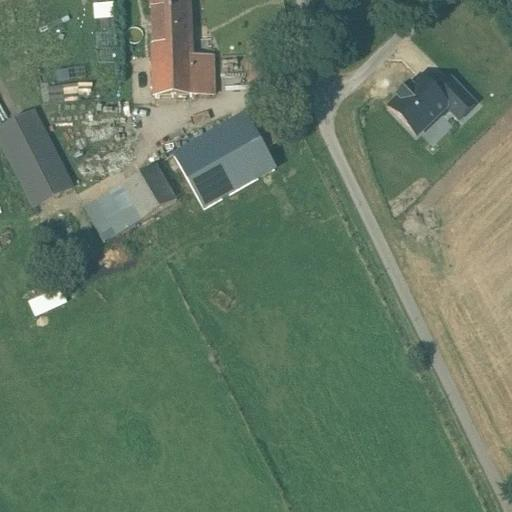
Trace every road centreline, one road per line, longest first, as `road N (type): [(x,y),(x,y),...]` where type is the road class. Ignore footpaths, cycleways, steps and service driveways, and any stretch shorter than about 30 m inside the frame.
road 1 (unclassified): [(510,511),(317,105)]
road 2 (unclassified): [(317,105),(431,0)]
